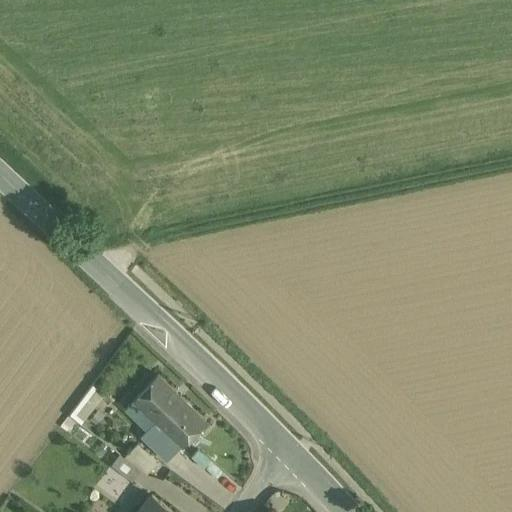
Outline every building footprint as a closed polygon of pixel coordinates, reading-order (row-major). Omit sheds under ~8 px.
[(205,420),(158,374),(135,400),(156,421),(181,445),(205,420)] [(84,421),(107,393),(95,383),(72,412),(84,421)] [(181,445),(156,421),(142,436),(167,460),(181,445)] [(128,453),(149,472),(161,460),(140,441),(128,453)] [(141,470),(120,454),(112,465),(133,481),(141,470)] [(176,511),(152,495),(139,511),(176,511)]
